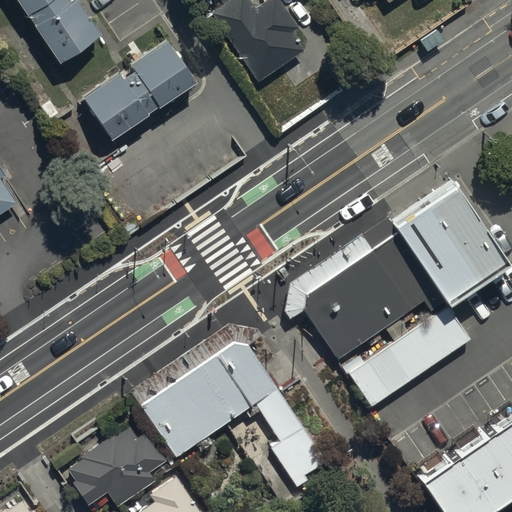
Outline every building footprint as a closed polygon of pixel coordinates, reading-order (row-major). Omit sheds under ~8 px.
[(14,0),(53,58),(94,30),(73,0),(14,0)] [(281,0),(257,0),(254,3),(251,0),(218,0),(209,6),(256,77),(303,45),(290,27),(297,22),(281,0)] [(115,66),(76,92),(104,134),(190,76),(161,34),(123,59),(127,66),(118,72),(115,66)] [(0,209),(15,199),(0,175),(0,172),(3,170),(0,164),(0,209)] [(508,278),(453,200),(306,302),(304,316),(339,366),(423,307),(430,317),(444,307),(447,311),(451,318),(508,278)] [(451,318),(447,311),(348,377),(372,411),(470,345),(451,318)] [(325,453),(248,338),(260,331),(255,323),(227,318),(129,385),(159,433),(172,452),(243,404),(249,412),(256,408),(276,438),(267,444),(293,482),(306,473),(303,468),(325,453)] [(164,456),(145,426),(135,432),(128,420),(65,459),(75,476),(73,477),(86,500),(106,487),(115,500),(154,476),(148,466),(164,456)] [(511,423),(420,485),(437,511),(487,511),(511,496),(511,423)] [(212,511),(210,509),(205,511),(202,511),(175,471),(149,489),(154,496),(130,511),(212,511)] [(35,511),(35,510),(32,511),(30,511),(22,500),(3,511),(35,511)]
